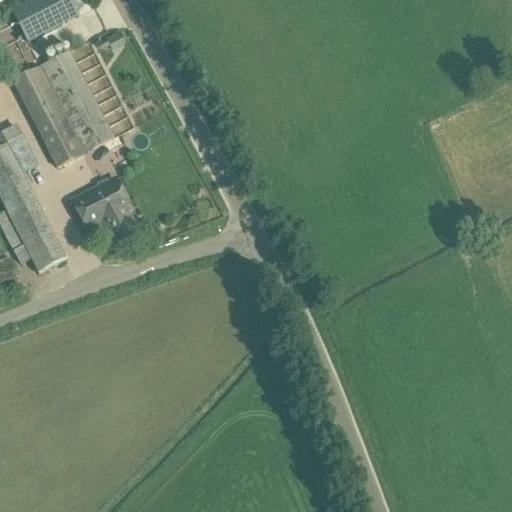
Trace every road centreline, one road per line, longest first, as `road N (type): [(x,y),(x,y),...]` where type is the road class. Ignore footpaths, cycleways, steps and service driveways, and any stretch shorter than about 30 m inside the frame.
road 1 (unclassified): [(257,233),(326,374),(379,511)]
road 2 (unclassified): [(0,323),(257,233)]
road 3 (unclassified): [(127,0),(257,233)]
